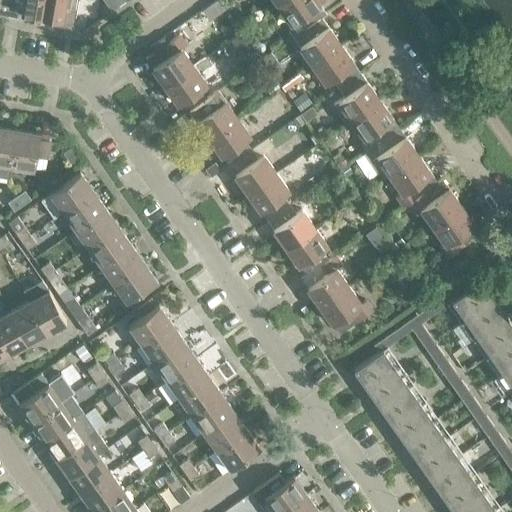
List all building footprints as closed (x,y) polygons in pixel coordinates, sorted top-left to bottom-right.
[(0,0),(0,15),(19,19),(20,13),(39,16),(42,0),(0,0)] [(77,0),(42,0),(39,16),(61,20),(60,26),(72,28),(77,0)] [(206,22),(226,8),(219,0),(216,0),(199,12),(206,22)] [(286,0),(278,6),(291,24),(297,20),(303,29),(321,17),(326,14),(319,4),(324,1),(323,0),(286,0)] [(99,7),(98,14),(101,18),(109,13),(103,4),(99,7)] [(303,29),(292,36),(293,37),(284,42),(289,49),(295,50),(299,46),(312,64),(340,44),(321,17),(303,29)] [(243,31),(229,40),(237,52),(251,43),(243,32),(243,31)] [(185,45),(178,34),(145,58),(165,86),(193,66),(180,48),(185,45)] [(165,34),(151,45),(153,49),(168,38),(165,34)] [(251,43),(237,52),(245,65),(259,55),(251,44),(251,43)] [(359,72),(340,44),(312,64),(325,83),(331,78),(337,88),(359,72)] [(269,67),(277,61),(271,52),(262,58),(269,67)] [(206,84),(193,66),(165,86),(184,113),(189,110),(206,97),(200,88),(202,87),(206,84)] [(379,99),(359,72),(337,88),(343,97),(333,104),(346,123),(350,119),(379,99)] [(206,84),(202,87),(206,94),(216,87),(212,82),(211,80),(206,84)] [(217,89),(211,94),(206,97),(189,110),(208,137),(237,117),(217,89)] [(304,92),(295,99),(302,109),(311,102),(304,92)] [(398,127),(379,99),(350,119),(363,137),(362,138),(361,144),(365,150),(376,143),(398,127)] [(183,114),(175,120),(182,128),(189,123),(183,114)] [(249,136),(237,117),(208,137),(228,165),(250,149),(244,140),(249,136)] [(17,129),(0,126),(0,162),(11,165),(17,129)] [(417,154),(398,127),(376,143),(382,152),(371,159),(384,178),(389,174),(417,154)] [(39,133),(17,129),(11,165),(33,168),(35,157),(46,159),(49,141),(38,139),(39,133)] [(256,158),(250,149),(228,165),(247,192),(275,172),(262,154),(256,158)] [(341,153),(334,159),(339,166),(347,161),(341,153)] [(436,182),(417,154),(389,174),(402,193),(408,188),(415,198),(419,195),(419,194),(437,182),(436,182)] [(215,162),(206,168),(211,176),(221,169),(215,162)] [(346,175),(353,171),(347,163),(341,167),(346,175)] [(92,190),(79,172),(40,199),(53,218),(63,211),(92,190)] [(288,191),(275,172),(247,192),(266,220),(289,204),(282,195),(288,191)] [(441,178),(436,182),(437,182),(419,194),(419,195),(426,203),(420,208),(433,226),(461,206),(441,178)] [(24,190),(16,196),(22,205),(30,199),(24,190)] [(105,208),(92,190),(63,211),(75,229),(105,208)] [(302,195),(289,204),(266,220),(286,247),(314,227),(321,222),(302,195)] [(22,205),(16,196),(7,202),(13,211),(22,205)] [(359,198),(350,204),(356,213),(365,207),(359,198)] [(480,234),(461,206),(433,226),(445,243),(440,247),(447,257),(480,234)] [(117,226),(105,208),(75,229),(88,246),(117,226)] [(30,235),(16,216),(8,222),(21,241),(30,235)] [(130,243),(117,226),(88,246),(100,264),(130,243)] [(327,245),(314,227),(286,247),(305,274),(323,262),(323,263),(328,259),(321,250),(327,245)] [(399,232),(393,237),(399,245),(405,241),(399,232)] [(0,248),(9,244),(3,234),(0,235),(0,248)] [(35,243),(30,235),(21,241),(27,249),(35,243)] [(142,261),(130,243),(100,264),(113,282),(142,261)] [(49,261),(40,268),(46,276),(55,270),(49,261)] [(155,280),(142,261),(113,282),(126,300),(155,280)] [(305,274),(300,278),(319,305),(348,286),(335,267),(329,271),(323,263),(323,262),(305,274)] [(60,278),(55,270),(46,276),(52,284),(60,278)] [(460,294),(452,300),(451,300),(447,303),(511,395),(511,324),(511,323),(501,308),(486,288),(480,279),(469,288),(460,294)] [(48,289),(41,280),(22,290),(28,300),(45,332),(65,321),(48,289)] [(469,288),(464,281),(455,287),(460,294),(469,288)] [(360,303),(348,286),(319,305),(339,333),(372,310),(365,300),(360,303)] [(460,294),(455,287),(447,293),(452,300),(460,294)] [(452,300),(447,293),(438,299),(443,306),(447,303),(451,300),(452,300)] [(73,297),(65,303),(71,311),(79,305),(73,297)] [(443,306),(438,299),(430,305),(435,312),(443,306)] [(45,332),(28,300),(9,311),(26,342),(45,332)] [(128,325),(142,344),(171,323),(158,304),(128,325)] [(85,313),(79,305),(71,311),(76,320),(85,313)] [(435,312),(430,305),(421,311),(426,318),(435,312)] [(26,342),(9,311),(0,315),(0,339),(8,353),(26,342)] [(88,314),(80,320),(90,334),(98,329),(88,314)] [(420,322),(415,315),(407,321),(412,328),(420,322)] [(412,328),(407,321),(398,327),(403,334),(411,329),(412,328)] [(425,329),(420,322),(412,328),(411,329),(416,335),(425,329)] [(184,341),(171,323),(142,344),(154,361),(184,341)] [(403,334),(398,327),(390,333),(395,340),(403,334)] [(430,336),(425,329),(416,335),(421,342),(430,336)] [(395,340),(390,333),(381,339),(386,346),(395,340)] [(386,346),(381,339),(372,345),(377,352),(382,349),(383,349),(386,346)] [(196,358),(184,341),(154,361),(167,379),(196,358)] [(427,351),(432,358),(441,351),(436,344),(427,351)] [(83,345),(75,350),(82,360),(90,355),(83,345)] [(502,511),(386,346),(383,349),(382,349),(377,352),(353,369),(359,378),(366,388),(397,432),(434,485),(448,504),(453,511),(502,511)] [(446,358),(441,351),(432,358),(437,364),(446,358)] [(112,352),(104,358),(109,367),(118,360),(112,352)] [(209,376),(196,358),(167,379),(179,397),(209,376)] [(450,365),(446,358),(437,364),(442,371),(450,365)] [(130,377),(118,360),(109,367),(121,383),(130,377)] [(102,372),(96,364),(87,370),(93,378),(102,372)] [(455,372),(450,365),(442,371),(447,378),(455,372)] [(108,381),(102,372),(93,378),(99,387),(108,381)] [(60,401),(40,373),(12,392),(19,402),(18,403),(31,422),(60,401)] [(221,393),(209,376),(179,397),(191,414),(221,393)] [(452,386),(457,393),(466,387),(461,380),(452,386)] [(137,387),(128,394),(134,402),(143,396),(137,387)] [(470,394),(466,387),(457,393),(462,400),(470,394)] [(233,411),(221,393),(191,414),(204,432),(233,411)] [(70,394),(60,401),(31,422),(43,439),(83,412),(70,394)] [(475,400),(470,394),(462,400),(466,407),(475,400)] [(149,404),(143,396),(134,402),(140,410),(149,404)] [(127,407),(121,399),(112,405),(118,414),(127,407)] [(480,407),(475,400),(466,407),(471,414),(480,407)] [(132,416),(127,407),(118,414),(124,422),(132,416)] [(246,429),(233,411),(204,432),(216,450),(246,429)] [(95,429),(83,412),(43,439),(56,457),(95,429)] [(477,422),(482,429),(491,422),(486,415),(477,422)] [(496,429),(491,422),(482,429),(487,436),(496,429)] [(162,423),(153,429),(159,437),(168,431),(162,423)] [(107,447),(95,429),(56,457),(68,475),(98,454),(107,447)] [(259,448),(246,429),(216,450),(230,468),(259,448)] [(501,436),(496,429),(487,436),(492,442),(501,436)] [(174,439),(168,431),(159,437),(165,446),(174,439)] [(151,443),(145,434),(137,441),(143,449),(151,443)] [(505,443),(501,436),(492,442),(497,449),(505,443)] [(157,451),(151,443),(143,449),(148,457),(157,451)] [(502,457),(507,464),(511,460),(511,452),(511,451),(502,457)] [(110,472),(98,454),(68,475),(81,492),(110,472)] [(187,458),(178,464),(184,473),(193,466),(187,458)] [(199,475),(193,466),(184,473),(190,481),(199,475)] [(176,478),(170,470),(161,476),(167,484),(176,478)] [(122,489),(110,472),(81,492),(93,510),(122,489)] [(264,496),(274,511),(280,511),(306,494),(293,475),(264,496)] [(189,496),(176,478),(167,484),(180,503),(189,496)] [(127,511),(135,507),(122,489),(93,510),(94,511),(127,511)] [(318,511),(319,511),(306,494),(280,511),(318,511)]
